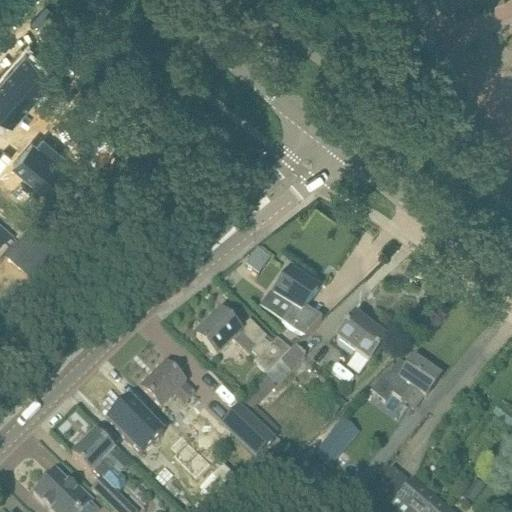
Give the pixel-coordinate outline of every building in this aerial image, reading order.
[(27,55),(0,86),(0,116),(13,127),(54,79),(27,55)] [(37,145),(32,141),(13,163),(59,202),(77,180),(57,163),(63,156),(42,139),(37,145)] [(0,233),(0,252),(9,242),(0,233)] [(29,234),(16,249),(45,273),(58,258),(29,234)] [(257,250),(245,267),(258,276),(270,260),(257,250)] [(273,297),(292,310),(282,325),(303,340),(321,323),(305,311),(317,293),(289,274),(273,297)] [(238,332),(220,314),(196,338),(216,359),(232,343),(248,358),(251,355),(256,361),(253,364),(266,377),(279,364),(290,354),(276,340),(270,347),(264,342),(267,339),(249,321),(238,332)] [(354,319),(336,345),(368,368),(386,342),(354,319)] [(290,354),(279,364),(290,374),(306,358),(296,348),(290,354)] [(399,362),(388,378),(375,395),(387,405),(394,396),(413,410),(422,398),(425,400),(439,380),(414,362),(409,368),(399,362)] [(194,395),(179,379),(165,365),(141,389),(162,409),(174,397),(183,406),(194,395)] [(183,407),(191,417),(204,407),(196,397),(183,407)] [(129,402),(108,423),(141,457),(162,436),(129,402)] [(239,409),(222,426),(257,460),(274,443),(239,409)] [(341,421),(313,456),(329,469),(358,435),(341,421)] [(193,447),(211,463),(226,445),(209,429),(193,447)] [(127,468),(109,450),(95,435),(72,458),(91,477),(92,476),(100,484),(92,491),(112,511),(135,511),(114,492),(120,492),(125,487),(125,481),(120,475),(127,468)] [(223,468),(198,492),(217,511),(236,511),(251,498),(223,468)] [(79,490),(76,493),(55,473),(33,496),(49,511),(84,511),(93,504),(79,490)] [(342,511),(300,475),(276,503),(286,511),(342,511)] [(446,511),(413,483),(397,501),(409,511),(446,511)] [(345,511),(376,511),(374,510),(382,502),(366,488),(345,511)]
